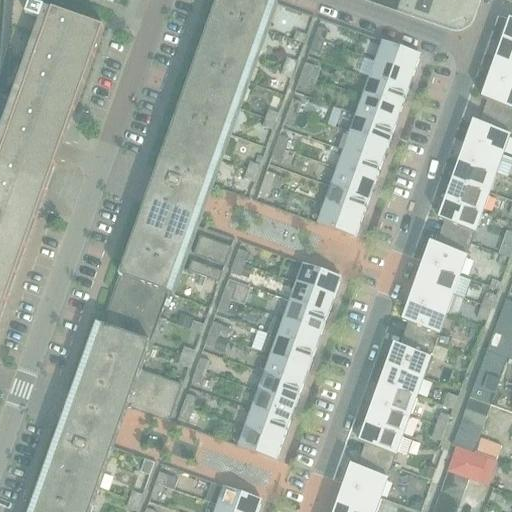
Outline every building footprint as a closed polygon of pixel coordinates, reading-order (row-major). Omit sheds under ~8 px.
[(0,320),(61,150),(74,112),(104,28),(81,19),(84,11),(52,0),(3,0),(0,46),(0,95),(19,103),(9,132),(4,146),(0,145),(0,320)] [(265,0),(218,0),(158,170),(172,175),(168,187),(202,199),(273,2),(265,0)] [(511,20),(510,20),(503,40),(511,43),(511,20)] [(318,27),(314,39),(323,42),(328,31),(318,27)] [(307,35),(296,32),(293,40),(304,44),(307,35)] [(323,42),(314,39),(310,50),(319,54),(323,42)] [(511,43),(503,40),(496,60),(511,65),(511,43)] [(383,42),(376,61),(414,74),(420,55),(383,42)] [(287,58),(284,66),(294,70),(297,62),(287,58)] [(511,65),(496,60),(489,79),(511,86),(511,65)] [(376,61),(369,79),(407,92),(414,74),(376,61)] [(305,63),(301,75),(311,78),(315,67),(305,63)] [(294,70),(284,66),(281,74),(292,78),(294,70)] [(311,78),(301,75),(297,87),(306,90),(311,78)] [(369,79),(363,97),(401,110),(407,92),(369,79)] [(493,103),(489,114),(511,122),(511,86),(489,79),(482,99),(493,103)] [(363,97),(357,115),(394,128),(401,110),(363,97)] [(302,103),(292,99),(288,111),(297,114),(302,103)] [(268,110),(265,119),(276,122),(279,114),(268,110)] [(297,114),(288,111),(284,123),(294,126),(297,114)] [(474,122),(467,142),(503,155),(510,135),(511,128),(511,122),(489,114),(485,126),(474,122)] [(357,115),(350,133),(388,147),(394,128),(357,115)] [(276,122),(265,119),(262,127),(273,130),(276,122)] [(350,133),(344,151),(381,165),(388,147),(350,133)] [(279,136),(275,147),(285,151),(289,139),(279,136)] [(467,142),(460,161),(496,174),(503,155),(467,142)] [(285,151),(275,147),(271,159),(281,163),(285,151)] [(344,151),(337,169),(375,183),(381,165),(344,151)] [(460,161),(453,181),(490,194),(496,174),(460,161)] [(249,163),(247,171),(257,175),(260,166),(249,163)] [(337,169),(331,187),(368,201),(375,183),(337,169)] [(257,175),(247,171),(244,179),(254,183),(257,175)] [(266,172),(262,184),(272,187),(276,175),(266,172)] [(453,181),(446,200),(483,213),(490,194),(453,181)] [(272,187),(262,184),(258,195),(268,199),(272,187)] [(331,187),(324,206),(362,219),(368,201),(331,187)] [(148,196),(120,275),(169,293),(197,214),(148,196)] [(450,224),(446,235),(471,244),(475,233),(476,233),(483,213),(446,200),(439,220),(450,224)] [(362,219),(324,206),(318,225),(355,238),(362,219)] [(431,243),(424,263),(460,276),(467,256),(471,244),(446,235),(442,247),(431,243)] [(200,236),(193,255),(224,266),(231,247),(200,236)] [(239,250),(234,262),(244,265),(248,253),(239,250)] [(191,261),(188,271),(219,282),(222,272),(191,261)] [(244,265),(234,262),(230,273),(240,277),(244,265)] [(424,263),(417,282),(453,295),(460,276),(424,263)] [(303,264),(297,284),(334,297),(341,278),(303,264)] [(120,275),(111,301),(160,319),(169,293),(120,275)] [(417,282),(410,302),(446,314),(453,295),(417,282)] [(297,284),(290,302),(328,315),(334,297),(297,284)] [(226,286),(222,298),(231,301),(240,304),(244,292),(226,286)] [(486,292),(481,305),(491,309),(496,296),(486,292)] [(231,301),(222,298),(217,309),(227,313),(231,301)] [(511,302),(507,300),(498,322),(511,327),(511,302)] [(111,301),(102,327),(150,345),(160,319),(111,301)] [(290,302),(284,320),(321,333),(328,315),(290,302)] [(446,314),(410,302),(403,322),(414,326),(409,337),(435,346),(447,350),(451,338),(439,334),(446,314)] [(491,309),(481,305),(477,317),(487,321),(491,309)] [(284,320),(277,338),(315,351),(321,333),(284,320)] [(203,325),(192,321),(190,329),(200,333),(203,325)] [(213,322),(209,334),(218,337),(223,326),(213,322)] [(511,327),(498,322),(494,335),(511,341),(511,327)] [(102,327),(35,511),(91,511),(128,408),(141,370),(150,345),(102,327)] [(218,337),(209,334),(205,346),(214,349),(218,337)] [(511,361),(511,341),(494,335),(488,352),(511,361)] [(395,345),(387,365),(424,378),(431,358),(430,358),(435,346),(409,337),(405,349),(395,345)] [(277,338),(271,356),(309,369),(315,351),(277,338)] [(183,347),(181,355),(191,359),(194,351),(183,347)] [(511,361),(488,352),(471,399),(491,406),(511,413),(511,361)] [(191,359),(181,355),(178,363),(188,367),(191,359)] [(271,356),(264,374),(302,387),(309,369),(271,356)] [(200,359),(196,370),(206,374),(210,362),(200,359)] [(387,365),(381,384),(417,397),(424,378),(387,365)] [(141,370),(128,408),(169,422),(182,385),(141,370)] [(206,374),(196,370),(192,382),(201,385),(206,374)] [(264,374),(258,392),(296,406),(302,387),(264,374)] [(381,384),(374,403),(410,416),(417,397),(381,384)] [(258,392),(251,410),(289,424),(296,406),(258,392)] [(447,394),(443,406),(452,410),(457,397),(447,394)] [(187,395),(183,406),(193,410),(197,398),(187,395)] [(471,399),(467,410),(487,417),(491,406),(471,399)] [(374,403),(367,423),(403,436),(410,416),(374,403)] [(193,410),(183,406),(179,418),(189,422),(193,410)] [(251,410),(245,428),(283,442),(289,424),(251,410)] [(467,410),(463,421),(483,428),(487,417),(467,410)] [(440,413),(435,425),(445,429),(449,417),(440,413)] [(463,421),(459,431),(479,439),(483,428),(463,421)] [(371,447),(366,458),(391,467),(396,456),(403,436),(367,423),(360,443),(371,447)] [(445,429),(435,425),(431,438),(440,442),(445,429)] [(283,442),(245,428),(238,447),(276,461),(283,442)] [(459,431),(453,446),(457,448),(487,459),(496,462),(502,447),(479,439),(459,431)] [(457,448),(448,473),(469,481),(478,484),(487,459),(457,448)] [(352,466),(344,486),(381,499),(388,479),(387,479),(391,467),(366,458),(362,470),(352,466)] [(141,472),(150,475),(155,463),(145,460),(141,472)] [(421,477),(433,481),(437,470),(425,466),(421,477)] [(159,472),(155,484),(165,488),(169,476),(159,472)] [(447,474),(433,511),(457,511),(468,481),(447,474)] [(165,488),(155,484),(151,496),(161,499),(165,488)] [(344,486),(337,505),(356,511),(376,511),(381,499),(344,486)] [(224,487),(217,506),(233,511),(257,511),(262,501),(224,487)] [(133,492),(130,500),(140,503),(143,495),(133,492)] [(130,500),(127,508),(137,511),(140,503),(130,500)]
